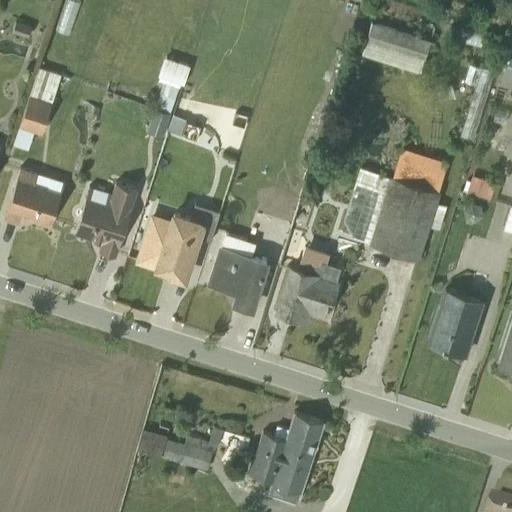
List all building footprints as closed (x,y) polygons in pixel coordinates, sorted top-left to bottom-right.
[(66,0),(58,27),(69,30),(78,0),(66,0)] [(15,21),(12,32),(28,36),(31,26),(15,21)] [(430,42),(370,22),(360,53),(419,72),(430,42)] [(511,37),(500,72),(501,73),(498,85),(511,89),(511,37)] [(145,131),(163,137),(170,114),(169,114),(180,82),(183,83),(189,64),(163,56),(157,75),(164,77),(153,108),(152,108),(145,131)] [(472,139),(492,71),(469,64),(463,82),(465,83),(474,85),(460,136),(472,139)] [(41,133),(61,73),(38,66),(12,144),(27,149),(33,130),(41,133)] [(430,106),(429,126),(440,127),(441,107),(430,106)] [(202,127),(182,119),(176,135),(196,142),(202,127)] [(390,176),(369,241),(369,243),(418,258),(429,226),(439,229),(446,205),(436,202),(440,189),(438,188),(446,162),(400,147),(390,176)] [(20,166),(3,217),(19,222),(21,215),(49,224),(63,180),(20,166)] [(369,241),(390,176),(359,166),(343,220),(351,236),(369,241)] [(304,180),(280,172),(265,222),(288,229),(304,180)] [(497,182),(471,175),(466,193),(492,200),(497,182)] [(74,231),(102,241),(99,249),(114,254),(136,189),(115,182),(111,193),(89,186),(74,231)] [(208,240),(219,211),(201,204),(193,204),(189,215),(171,209),(167,219),(149,213),(133,262),(164,272),(168,276),(185,281),(200,236),(208,240)] [(511,230),(511,206),(509,206),(503,228),(511,230)] [(234,294),(230,304),(253,311),(269,260),(251,254),(255,241),(225,232),(221,246),(218,244),(205,285),(234,294)] [(325,317),(341,266),(326,261),(329,252),(304,245),(297,266),(288,263),(273,311),(306,321),(309,312),(325,317)] [(482,299),(445,288),(428,341),(442,346),(442,348),(446,349),(447,347),(465,353),(482,299)] [(511,324),(499,364),(511,368),(511,324)] [(272,481),(268,493),(296,502),(300,491),(301,491),(323,420),(294,411),(288,428),(276,425),(273,434),(262,431),(249,474),(272,481)] [(142,428),(136,449),(207,468),(211,451),(206,450),(208,444),(216,445),(221,428),(212,426),(208,441),(168,429),(166,435),(142,428)] [(511,511),(511,504),(491,498),(486,511),(511,511)]
